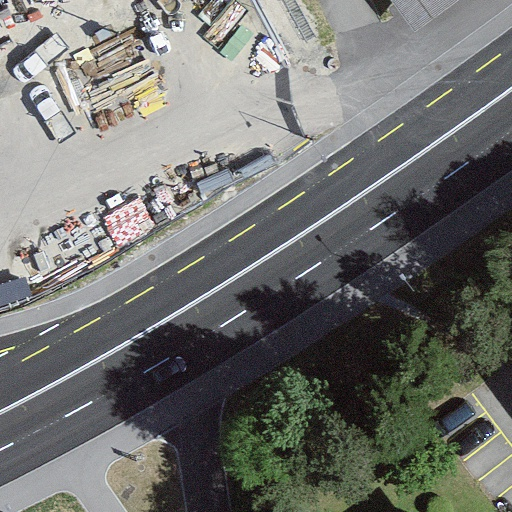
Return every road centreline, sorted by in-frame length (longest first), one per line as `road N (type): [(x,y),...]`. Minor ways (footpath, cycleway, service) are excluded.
road 1 (primary): [(186,313),(511,94)]
road 2 (primary): [(0,418),(186,313)]
road 3 (residential): [(210,511),(186,313)]
